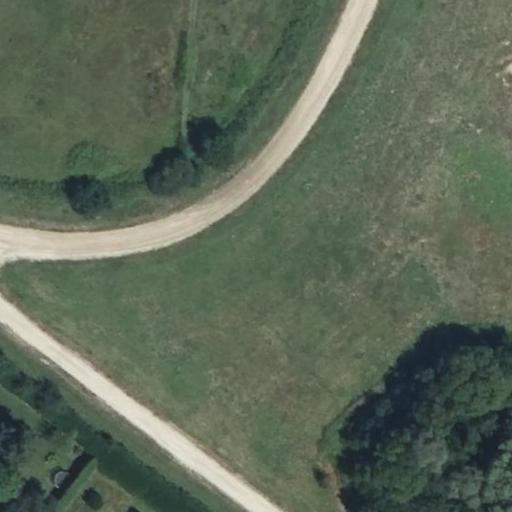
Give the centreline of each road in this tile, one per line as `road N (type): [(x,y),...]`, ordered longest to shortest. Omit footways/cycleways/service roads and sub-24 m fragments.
road 1 (track): [(359,0),(325,75),(271,156),(200,205),(121,243),(46,246)]
road 2 (track): [(271,511),(0,307)]
